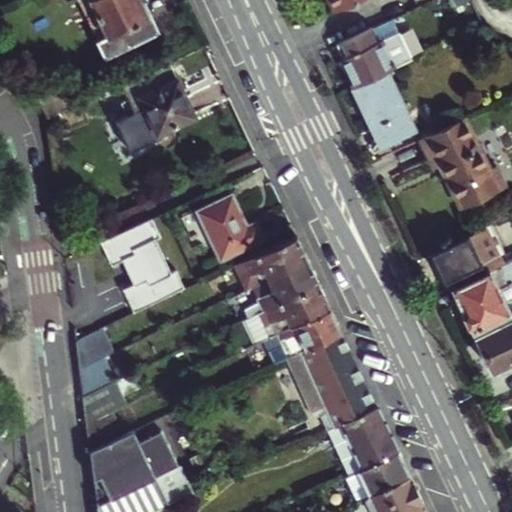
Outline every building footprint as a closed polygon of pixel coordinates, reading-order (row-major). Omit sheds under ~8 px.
[(91,0),(107,31),(97,36),(105,51),(157,26),(144,0),(91,0)] [(330,0),(335,11),(359,0),(330,0)] [(380,40),(374,27),(337,44),(343,57),(343,59),(355,85),(387,70),(412,59),(399,32),(380,40)] [(169,61),(121,83),(128,98),(120,102),(131,125),(140,121),(146,135),(193,113),(169,61)] [(387,70),(355,85),(375,129),(381,143),(388,140),(414,128),(387,70)] [(65,80),(36,93),(48,119),(76,106),(65,80)] [(465,116),(417,139),(427,161),(430,159),(434,169),(441,165),(461,208),(506,187),(497,165),(490,169),(465,116)] [(231,193),(188,214),(204,247),(213,242),(221,258),(263,237),(255,220),(247,224),(231,193)] [(165,295),(183,286),(175,269),(170,271),(155,239),(160,236),(151,218),(100,242),(111,265),(122,260),(124,264),(126,264),(132,279),(131,280),(132,282),(121,287),(132,310),(165,295)] [(490,226),(433,253),(446,281),(483,263),(487,270),(506,261),(490,226)] [(295,234),(233,263),(245,288),(276,274),(307,259),(295,234)] [(317,282),(307,259),(276,274),(245,288),(234,293),(245,317),(317,282)] [(511,280),(511,260),(511,259),(506,261),(487,270),(453,286),(473,328),(511,309),(511,281),(511,280)] [(329,306),(317,282),(245,317),(243,318),(255,341),(329,306)] [(341,331),(329,306),(255,341),(243,347),(249,359),(268,350),(274,362),(286,357),(341,331)] [(511,315),(475,334),(493,372),(511,362),(511,315)] [(78,367),(103,355),(113,351),(101,325),(75,338),(78,367)] [(376,404),(341,331),(286,357),(314,417),(319,414),(326,428),(341,421),(376,404)] [(78,367),(82,394),(115,379),(103,355),(78,367)] [(82,394),(85,421),(112,408),(126,402),(115,379),(82,394)] [(398,450),(376,404),(341,421),(363,467),(398,450)] [(85,421),(89,450),(123,434),(112,408),(85,421)] [(97,503),(155,477),(138,441),(133,429),(123,434),(89,450),(97,503)] [(138,441),(155,477),(179,465),(163,430),(138,441)] [(409,476),(398,450),(363,467),(348,473),(360,499),(365,496),(409,476)] [(98,511),(149,511),(192,492),(179,465),(155,477),(97,503),(98,511)] [(426,511),(409,476),(365,496),(372,511),(426,511)]
